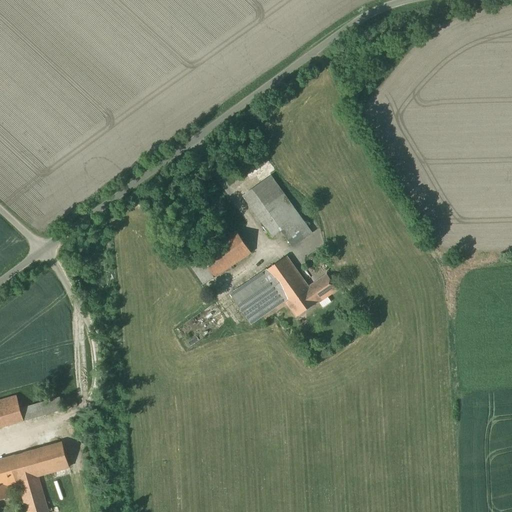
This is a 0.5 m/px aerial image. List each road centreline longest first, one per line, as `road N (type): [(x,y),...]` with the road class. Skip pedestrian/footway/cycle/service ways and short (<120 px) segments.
road 1 (unclassified): [(426,0),(364,19),(43,251)]
road 2 (track): [(43,251),(77,300),(99,354),(97,395),(73,422)]
